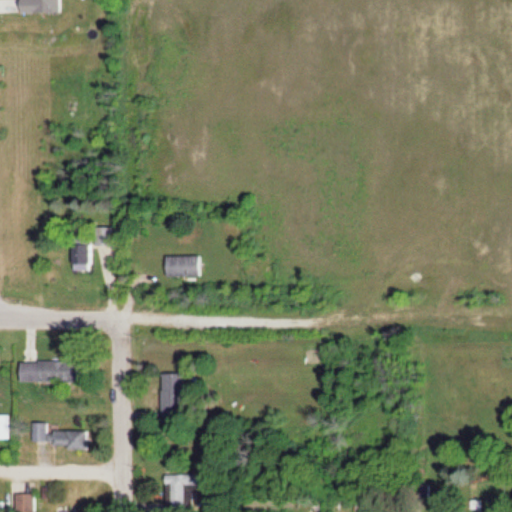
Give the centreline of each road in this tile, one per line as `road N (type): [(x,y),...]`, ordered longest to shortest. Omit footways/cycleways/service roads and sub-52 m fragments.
road 1 (track): [(119,318),(300,320),(412,306)]
road 2 (residential): [(124,511),(119,318)]
